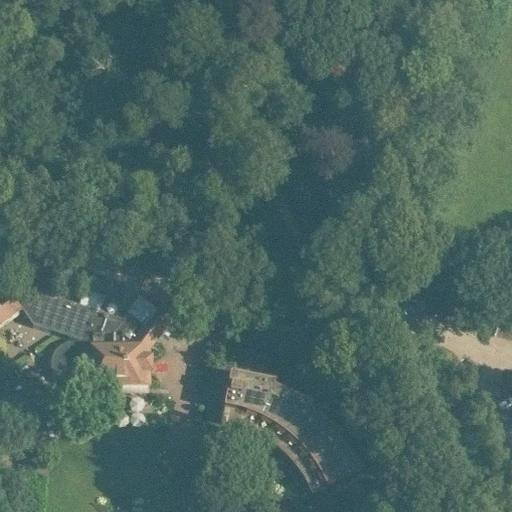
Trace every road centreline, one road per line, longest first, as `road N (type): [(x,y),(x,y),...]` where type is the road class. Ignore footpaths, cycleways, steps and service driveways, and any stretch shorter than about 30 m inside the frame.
road 1 (track): [(25,240),(219,303)]
road 2 (track): [(359,345),(436,511)]
road 3 (track): [(219,303),(359,345)]
